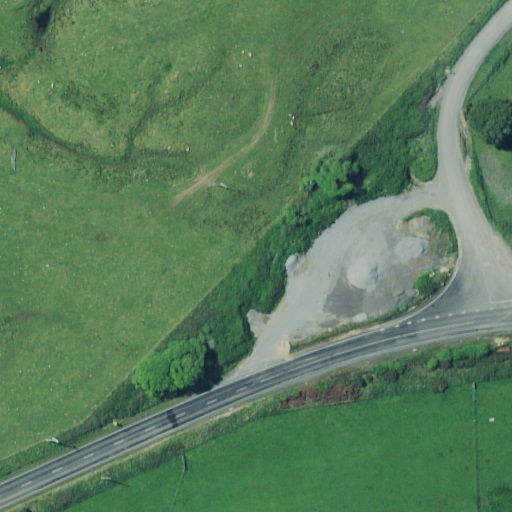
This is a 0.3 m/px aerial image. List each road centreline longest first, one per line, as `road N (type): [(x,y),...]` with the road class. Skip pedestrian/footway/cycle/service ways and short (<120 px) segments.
road 1 (primary): [(494,319),(366,344),(307,365),(0,497)]
road 2 (unclassified): [(494,319),(446,148),(447,125),(461,74),(511,11)]
